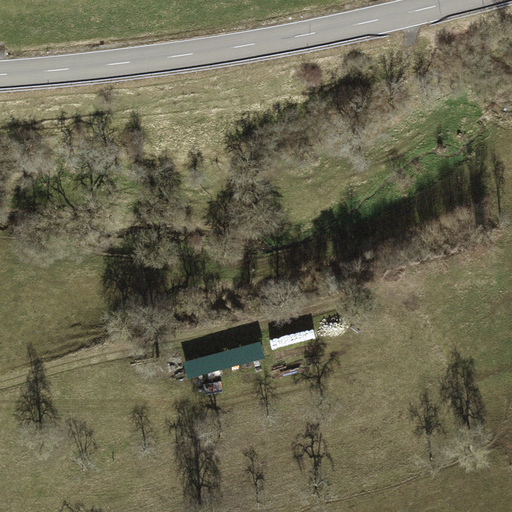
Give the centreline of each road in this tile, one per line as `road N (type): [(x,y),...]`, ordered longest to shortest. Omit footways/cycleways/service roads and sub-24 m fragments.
road 1 (tertiary): [(0,75),(256,44),(459,0)]
road 2 (track): [(0,384),(360,296)]
